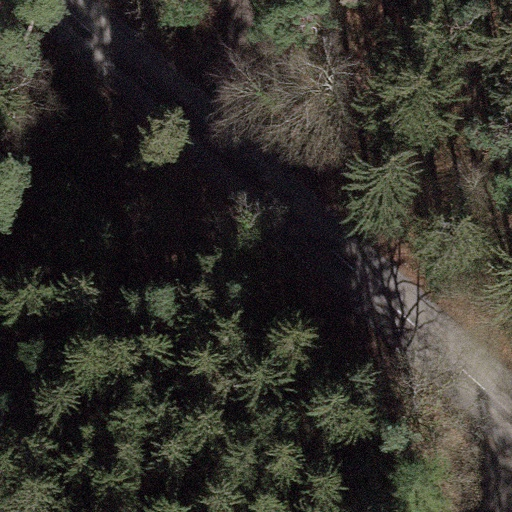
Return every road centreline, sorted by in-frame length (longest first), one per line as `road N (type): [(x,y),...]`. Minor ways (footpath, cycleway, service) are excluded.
road 1 (tertiary): [(511,411),(60,0)]
road 2 (track): [(225,0),(192,119)]
